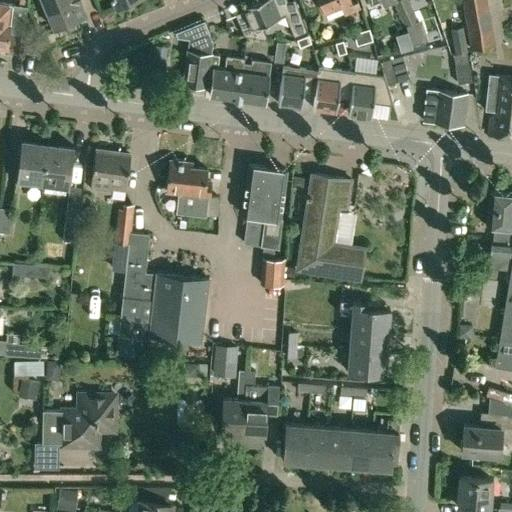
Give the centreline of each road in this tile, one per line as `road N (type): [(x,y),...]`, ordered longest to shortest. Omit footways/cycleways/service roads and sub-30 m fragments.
road 1 (tertiary): [(86,97),(444,146)]
road 2 (residential): [(417,493),(444,146)]
road 3 (residential): [(417,493),(199,480)]
road 4 (residential): [(86,97),(91,60),(104,42),(211,0)]
